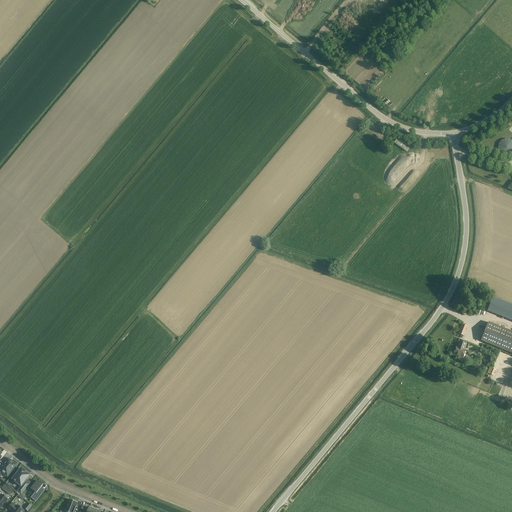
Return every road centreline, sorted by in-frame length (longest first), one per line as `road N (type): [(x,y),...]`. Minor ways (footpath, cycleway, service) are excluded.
road 1 (unclassified): [(273,511),(447,297),(464,233),(452,128)]
road 2 (unclassified): [(452,128),(426,130),(389,118),(244,0)]
road 3 (residential): [(0,439),(57,483),(127,511)]
